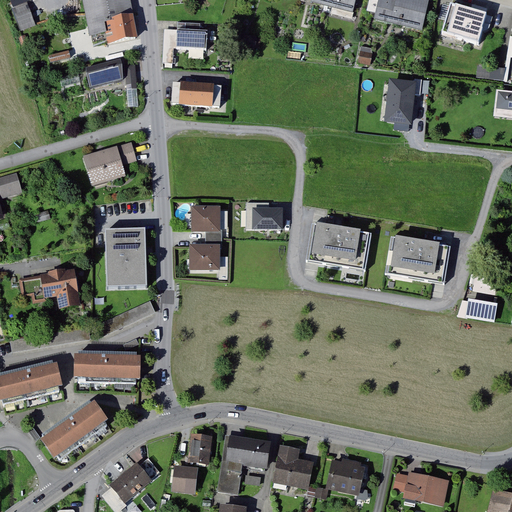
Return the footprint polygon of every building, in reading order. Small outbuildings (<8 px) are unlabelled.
[(135,0),(86,0),(95,37),(108,35),(110,45),(143,38),(135,0)] [(356,0),(311,0),(311,5),(352,15),(356,0)] [(396,0),(396,3),(382,0),(379,0),(374,22),(422,34),(429,2),(422,0),(396,0)] [(12,7),(21,32),(36,26),(27,2),(12,7)] [(488,16),(450,5),(441,36),(480,47),(488,16)] [(209,32),(165,30),(163,64),(175,64),(175,48),(208,50),(209,32)] [(239,36),(239,47),(257,48),(257,37),(239,36)] [(362,45),(358,62),(372,64),(375,48),(362,45)] [(89,77),(92,89),(130,80),(127,68),(125,61),(90,69),(89,77)] [(141,108),(138,67),(127,68),(130,80),(130,108),(141,108)] [(493,70),(480,68),(478,79),(492,80),(493,70)] [(387,124),(414,126),(418,84),(391,81),(387,124)] [(199,87),(175,86),(174,106),(197,108),(199,87)] [(223,89),(199,87),(197,108),(221,109),(223,89)] [(511,94),(497,93),(494,120),(511,121),(511,94)] [(139,154),(135,143),(88,157),(97,188),(131,178),(127,166),(141,161),(139,154)] [(21,173),(0,178),(0,179),(5,200),(26,194),(21,173)] [(0,220),(8,219),(2,193),(0,193),(0,220)] [(279,235),(281,212),(249,207),(247,231),(279,235)] [(222,209),(193,209),(193,231),(208,231),(221,231),(221,230),(228,230),(228,213),(222,213),(222,209)] [(376,233),(313,222),(307,263),(369,274),(376,233)] [(220,249),(223,249),(223,240),(223,231),(221,231),(208,231),(208,239),(208,247),(220,247),(220,249)] [(153,288),(151,233),(112,234),(114,290),(153,288)] [(393,237),(387,275),(449,286),(455,248),(393,237)] [(208,247),(191,246),(191,249),(190,270),(220,271),(220,258),(220,249),(220,247),(208,247)] [(228,279),(229,258),(220,258),(220,271),(220,279),(228,279)] [(31,278),(23,279),(27,302),(61,296),(63,310),(85,307),(79,270),(31,278)] [(498,305),(469,300),(465,318),(494,323),(498,305)] [(153,303),(143,307),(148,318),(158,313),(153,303)] [(148,318),(143,307),(98,327),(103,338),(148,318)] [(91,328),(13,341),(15,353),(93,340),(91,328)] [(81,353),(81,357),(78,357),(77,379),(81,379),(81,383),(138,385),(139,381),(142,381),(143,359),(139,359),(139,355),(81,353)] [(0,392),(2,402),(4,401),(5,406),(63,392),(62,388),(64,387),(60,366),(57,367),(56,363),(0,376),(0,392)] [(46,437),(49,440),(47,441),(60,459),(62,458),(63,460),(112,425),(110,423),(112,421),(99,404),(97,405),(95,402),(46,437)] [(211,438),(192,436),(189,464),(209,465),(211,438)] [(235,440),(227,438),(223,464),(245,467),(267,470),(271,445),(235,440)] [(308,464),(298,462),(300,451),(284,448),(277,483),(309,489),(314,465),(308,464)] [(161,473),(150,460),(140,468),(148,478),(150,477),(152,480),(161,473)] [(335,463),(329,488),(360,495),(365,469),(361,468),(362,465),(345,461),(345,465),(339,464),(335,463)] [(219,492),(240,495),(245,467),(223,464),(219,492)] [(139,493),(152,482),(148,478),(140,468),(139,466),(126,477),(139,493)] [(198,470),(177,468),(174,491),(195,494),(198,470)] [(410,477),(399,475),(396,490),(407,492),(406,499),(445,507),(449,482),(417,476),(411,475),(410,477)] [(262,478),(247,476),(246,484),(261,486),(262,478)] [(125,504),(139,493),(126,477),(112,488),(125,504)] [(125,504),(112,488),(102,497),(113,511),(120,511),(127,506),(125,504)] [(511,511),(511,496),(496,492),(490,511),(511,511)]
